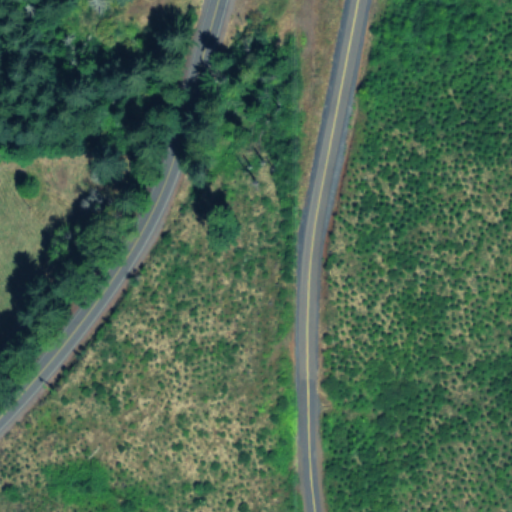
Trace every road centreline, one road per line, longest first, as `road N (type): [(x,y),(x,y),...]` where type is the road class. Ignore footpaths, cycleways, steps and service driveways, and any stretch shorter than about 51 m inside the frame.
road 1 (tertiary): [(308,511),(300,432),(304,256),(353,0)]
road 2 (tertiary): [(0,398),(45,350),(140,210),(206,0)]
